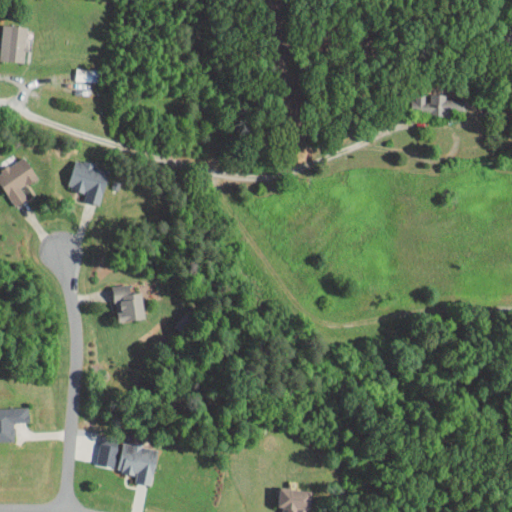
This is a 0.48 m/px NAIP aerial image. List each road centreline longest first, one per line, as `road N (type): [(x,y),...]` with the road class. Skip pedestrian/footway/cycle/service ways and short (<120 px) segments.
road 1 (residential): [(0,108),(237,174),(289,170),(369,139)]
road 2 (residential): [(64,508),(75,346),(63,251)]
